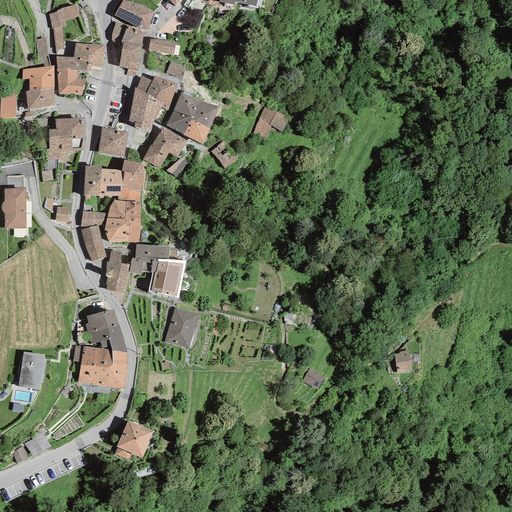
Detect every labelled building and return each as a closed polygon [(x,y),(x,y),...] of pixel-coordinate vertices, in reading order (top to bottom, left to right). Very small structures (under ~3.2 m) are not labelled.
[(142,6),(123,0),(114,15),(137,26),(147,29),(154,12),(142,6)] [(57,12),(49,14),(53,30),(56,49),(64,48),(61,26),(66,24),(65,20),(79,15),(75,4),(56,9),(57,12)] [(144,33),(115,22),(111,40),(112,42),(123,44),(119,67),(128,69),(126,75),(135,76),(136,71),(137,72),(144,33)] [(46,37),(35,39),(38,57),(49,56),(46,37)] [(157,39),(150,39),(148,50),(173,55),(176,43),(157,39)] [(103,45),(75,43),(73,57),(56,56),(57,69),(77,70),(90,71),(92,65),(102,67),(103,45)] [(185,67),(170,62),(165,74),(180,79),(185,67)] [(53,66),(22,70),(22,79),(29,79),(30,91),(54,88),(53,66)] [(76,80),(77,70),(57,69),(59,94),(81,96),(85,80),(76,80)] [(177,85),(154,75),(152,81),(141,76),(136,88),(163,102),(160,107),(166,109),(168,110),(177,85)] [(54,105),(54,88),(30,91),(25,91),(27,110),(54,105)] [(160,107),(163,102),(136,88),(134,88),(129,120),(134,121),(134,126),(151,130),(153,119),(160,123),(166,109),(160,107)] [(0,117),(16,116),(15,93),(1,94),(1,97),(0,107),(0,109),(0,117)] [(190,118),(199,100),(181,93),(173,110),(190,118)] [(219,106),(199,100),(190,118),(182,134),(203,144),(219,106)] [(275,112),(265,108),(252,134),(266,139),(271,126),(282,132),(290,118),(275,112)] [(182,134),(190,118),(173,110),(166,126),(182,134)] [(84,118),(55,119),(56,130),(48,130),(49,149),(45,149),(46,159),(57,159),(57,162),(67,162),(67,152),(83,151),(86,139),(84,118)] [(187,141),(163,127),(151,145),(150,144),(142,160),(159,168),(168,153),(176,158),(187,141)] [(124,157),(127,132),(101,128),(98,153),(124,157)] [(236,159),(223,141),(210,151),(224,169),(236,159)] [(188,162),(180,158),(164,172),(184,182),(188,171),(182,168),(188,162)] [(141,164),(124,160),(122,171),(124,172),(122,188),(140,191),(141,192),(143,176),(142,176),(143,173),(141,164)] [(101,169),(101,165),(85,166),(83,196),(99,195),(101,169)] [(116,170),(101,169),(99,195),(99,198),(104,198),(104,196),(111,196),(117,196),(121,196),(122,188),(124,172),(122,171),(119,170),(116,170)] [(26,229),(25,187),(4,189),(4,202),(2,204),(1,206),(1,209),(2,212),(4,214),(4,230),(26,229)] [(139,202),(140,191),(122,188),(121,196),(117,196),(117,201),(126,201),(139,202)] [(109,207),(107,218),(126,219),(126,201),(117,201),(114,200),(109,207)] [(139,202),(126,201),(126,219),(126,226),(129,226),(128,242),(138,243),(141,229),(141,202),(139,202)] [(69,208),(57,206),(55,220),(68,222),(69,208)] [(106,213),(82,211),(80,227),(103,225),(106,213)] [(126,219),(107,218),(104,230),(108,242),(128,242),(129,226),(126,226),(126,219)] [(98,226),(80,230),(85,247),(92,262),(106,257),(102,242),(98,226)] [(169,247),(136,244),(134,259),(130,259),(128,273),(141,274),(141,271),(151,273),(153,261),(169,261),(169,247)] [(121,252),(110,251),(109,262),(106,262),(104,275),(107,276),(105,285),(107,285),(105,290),(123,294),(129,265),(119,262),(121,252)] [(169,261),(153,261),(151,273),(148,292),(178,298),(186,262),(169,261)] [(189,348),(198,314),(174,308),(165,342),(189,348)] [(102,350),(127,353),(113,310),(86,317),(87,323),(85,324),(91,344),(100,342),(102,350)] [(81,362),(83,347),(75,346),(73,361),(81,362)] [(102,350),(83,347),(81,362),(78,383),(125,389),(128,368),(127,353),(102,350)] [(408,351),(394,354),(395,358),(389,359),(392,374),(412,370),(408,351)] [(45,355),(23,352),(17,387),(39,390),(41,382),(42,383),(46,360),(44,360),(45,355)] [(324,376),(309,369),(302,382),(317,389),(324,376)] [(23,405),(13,404),(12,412),(22,413),(23,405)] [(153,431),(128,421),(117,448),(131,454),(142,458),(153,431)] [(45,431),(26,439),(32,454),(51,446),(45,431)] [(18,460),(28,457),(24,446),(14,449),(18,460)] [(131,454),(117,448),(114,455),(128,461),(131,454)]
